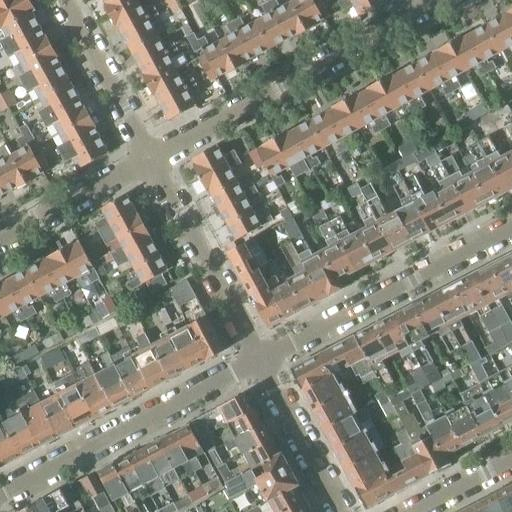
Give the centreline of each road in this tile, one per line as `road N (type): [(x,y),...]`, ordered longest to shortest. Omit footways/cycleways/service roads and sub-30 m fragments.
road 1 (residential): [(148,162),(430,5)]
road 2 (residential): [(0,497),(257,363)]
road 3 (residential): [(257,363),(511,227)]
road 4 (residential): [(257,363),(148,162)]
road 5 (residential): [(148,162),(58,0)]
road 6 (residential): [(0,242),(148,162)]
road 7 (residential): [(337,511),(257,363)]
